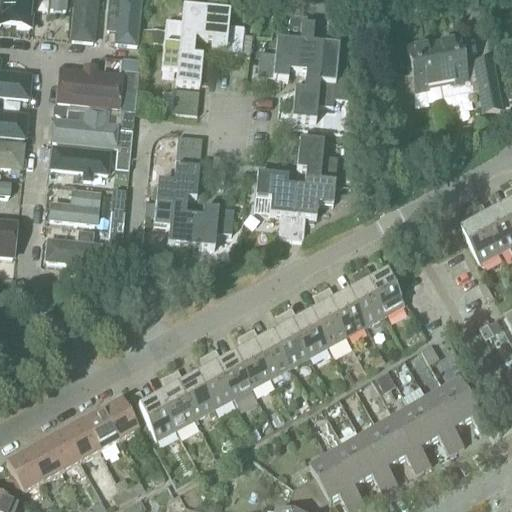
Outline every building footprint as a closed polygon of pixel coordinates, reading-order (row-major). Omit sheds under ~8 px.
[(31,0),(7,0),(7,9),(2,41),(28,41),(31,0)] [(51,0),(50,16),(66,18),(66,0),(51,0)] [(78,0),(75,46),(95,48),(100,0),(78,0)] [(144,0),(118,0),(118,5),(108,5),(106,26),(119,26),(117,48),(137,50),(144,0)] [(207,0),(206,14),(202,44),(211,45),(210,54),(225,55),(241,57),(243,33),(228,31),(229,16),(224,16),(225,0),(207,0)] [(194,43),(202,44),(206,14),(182,11),(181,27),(165,25),(164,36),(163,49),(194,52),(194,43)] [(297,77),(302,21),(289,20),(287,45),(276,44),(274,60),(259,58),(256,82),(287,85),(288,76),(297,77)] [(305,78),(304,86),(335,89),(338,50),(311,48),(314,22),(302,21),(297,77),(305,78)] [(155,48),(163,49),(164,36),(150,34),(148,47),(155,48)] [(441,92),(440,92),(442,103),(478,97),(482,117),(500,114),(491,64),(473,67),(473,70),(463,72),(457,41),(447,43),(445,46),(432,48),(441,92)] [(440,92),(441,92),(432,48),(420,50),(417,49),(406,51),(412,81),(402,83),(401,81),(383,84),(393,135),(411,131),(405,99),(440,92)] [(193,60),(194,52),(163,49),(161,72),(176,74),(175,89),(199,91),(202,61),(193,60)] [(14,67),(10,66),(0,65),(0,104),(30,109),(32,90),(32,88),(32,87),(32,85),(32,83),(31,81),(30,79),(29,77),(28,76),(27,74),(26,73),(24,71),(23,70),(19,68),(17,68),(14,67)] [(57,92),(57,94),(56,109),(118,112),(121,75),(83,71),(81,71),(77,72),(73,73),(71,73),(69,74),(67,76),(65,77),(64,78),(63,80),(61,82),(60,84),(59,85),(58,87),(58,90),(57,92)] [(136,98),(137,77),(124,76),(122,96),(118,135),(116,155),(130,156),(132,137),(136,98)] [(304,86),(304,87),(303,94),(294,94),(291,124),(315,127),(317,112),(333,113),(334,100),(344,101),(346,90),(335,89),(304,86)] [(174,95),(173,107),(197,110),(198,98),(174,95)] [(196,121),(197,110),(173,107),(172,119),(196,121)] [(114,153),(116,124),(55,119),(50,147),(101,152),(114,153)] [(480,142),(494,139),(493,134),(502,132),(500,122),(490,124),(491,126),(478,128),(480,142)] [(0,143),(29,145),(28,128),(0,125),(0,143)] [(452,134),(454,148),(478,144),(475,130),(452,134)] [(177,142),(176,154),(200,157),(201,144),(177,142)] [(304,183),(335,187),(337,163),(322,162),(323,146),(299,144),(296,175),(305,176),(304,183)] [(27,149),(0,146),(0,176),(22,178),(27,149)] [(199,168),(200,157),(176,154),(175,166),(199,168)] [(116,155),(114,176),(128,177),(130,156),(116,155)] [(99,163),(86,161),(58,160),(55,184),(97,188),(99,163)] [(406,182),(404,167),(386,170),(389,185),(406,182)] [(155,208),(186,212),(187,204),(196,205),(198,174),(174,172),(173,187),(157,186),(155,208)] [(278,245),(290,246),(296,191),(287,191),(288,181),(257,179),(253,218),(268,219),(268,220),(279,221),(277,245),(278,245)] [(303,192),(296,191),(290,246),(302,247),(304,223),(315,224),(317,209),(332,210),(335,187),(304,183),(303,192)] [(0,211),(16,213),(16,190),(0,189),(0,211)] [(511,210),(511,211),(502,217),(511,235),(511,192),(505,196),(511,210)] [(105,231),(109,198),(74,195),(72,214),(55,212),(51,226),(105,231)] [(124,216),(126,198),(112,197),(110,215),(124,216)] [(185,220),(186,212),(155,208),(153,233),(168,234),(167,250),(190,252),(193,221),(185,220)] [(482,208),(475,212),(500,258),(509,253),(511,257),(511,235),(502,217),(490,223),(482,208)] [(480,269),(500,258),(475,212),(467,217),(475,231),(463,238),(480,269)] [(193,221),(190,252),(214,254),(215,239),(231,240),(233,216),(202,213),(201,222),(193,221)] [(109,234),(106,255),(105,275),(118,277),(118,275),(120,256),(122,236),(124,216),(110,215),(109,234)] [(0,263),(15,265),(20,231),(0,228),(0,263)] [(47,272),(101,277),(103,252),(94,251),(93,239),(79,237),(80,250),(50,246),(47,272)] [(403,311),(386,280),(374,286),(366,272),(359,276),(384,322),(403,311)] [(348,301),(365,332),(384,322),(359,276),(351,280),(359,295),(348,301)] [(365,332),(348,301),(337,307),(329,292),(321,297),(346,342),(365,332)] [(327,353),(346,342),(321,297),(313,301),(321,315),(310,322),(327,353)] [(283,318),(308,363),(327,353),(310,322),(299,328),(291,313),(283,318)] [(289,374),(308,363),(283,318),(275,322),(283,336),(272,342),(289,374)] [(486,345),(494,340),(488,329),(479,334),(486,345)] [(245,338),(270,384),(289,374),(272,342),(261,348),(253,334),(245,338)] [(251,394),(270,384),(245,338),(237,342),(245,357),(234,363),(251,394)] [(207,359),(232,404),(251,394),(234,363),(223,369),(215,354),(207,359)] [(213,415),(232,404),(207,359),(199,363),(207,378),(196,383),(213,415)] [(169,380),(194,425),(213,415),(196,383),(185,390),(177,375),(169,380)] [(347,390),(354,386),(349,378),(342,382),(347,390)] [(169,398),(158,404),(175,436),(194,425),(169,380),(161,384),(169,398)] [(444,395),(464,429),(473,424),(482,440),(491,435),(477,412),(485,407),(469,380),(462,384),(444,395)] [(444,395),(427,404),(457,455),(465,451),(455,434),(464,429),(444,395)] [(147,410),(139,396),(130,400),(155,446),(175,436),(158,404),(147,410)] [(411,414),(431,448),(439,443),(449,460),(457,455),(427,404),(411,414)] [(121,406),(101,417),(118,447),(137,436),(121,406)] [(411,414),(394,423),(424,474),(431,470),(422,453),(431,448),(411,414)] [(101,417),(82,427),(99,457),(118,447),(101,417)] [(283,425),(280,420),(272,424),(275,430),(283,425)] [(424,474),(394,423),(378,433),(397,467),(406,462),(416,479),(424,474)] [(80,468),(99,457),(82,427),(63,437),(80,468)] [(255,445),(260,442),(255,433),(250,436),(255,445)] [(378,433),(361,443),(390,494),(398,489),(389,472),(397,467),(378,433)] [(61,478),(80,468),(63,437),(44,447),(61,478)] [(344,452),(364,487),(373,481),(383,498),(390,494),(361,443),(344,452)] [(42,488),(61,478),(44,447),(25,458),(42,488)] [(344,452),(328,462),(356,511),(358,511),(365,508),(355,492),(364,487),(344,452)] [(3,490),(18,503),(21,498),(22,499),(42,488),(25,458),(5,469),(11,479),(3,490)] [(356,511),(328,462),(310,472),(316,482),(295,494),(318,511),(320,511),(340,501),(346,511),(356,511)] [(164,485),(159,475),(149,481),(154,490),(155,490),(164,485)] [(120,486),(115,488),(120,497),(120,496),(128,492),(126,487),(120,486)] [(0,511),(15,511),(17,510),(14,509),(18,503),(3,490),(0,494),(0,511)] [(125,506),(134,501),(129,491),(120,496),(125,506)] [(318,511),(295,494),(289,511),(318,511)] [(116,511),(125,506),(120,496),(111,502),(116,511)]
